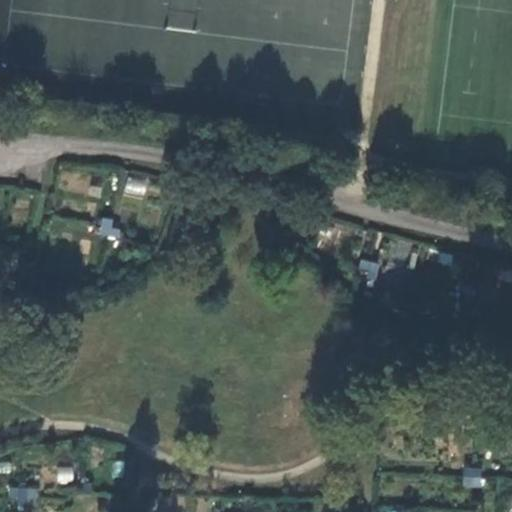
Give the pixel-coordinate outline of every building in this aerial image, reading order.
[(126,176),(124,193),(145,195),(147,178),(126,176)] [(98,236),(117,239),(119,229),(111,228),(112,219),(101,217),(98,236)] [(360,270),(378,274),(381,264),(362,259),(360,270)] [(457,293),(476,298),(479,288),(460,283),(457,293)] [(472,490),(482,491),(482,470),(463,469),(463,480),(472,481),(472,490)] [(81,493),(90,494),(91,484),(81,483),(81,493)] [(16,507),(24,508),(25,488),(8,486),(7,498),(15,498),(16,507)]
